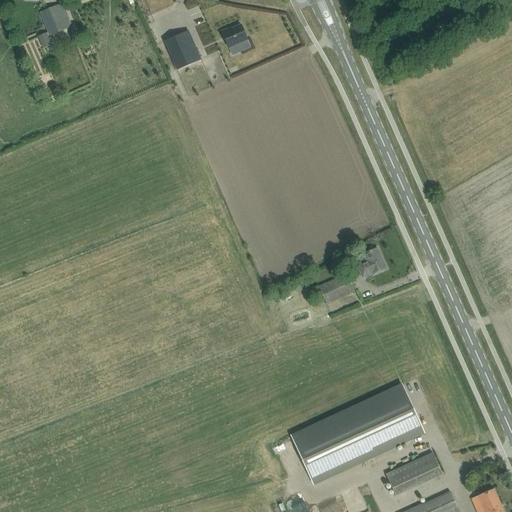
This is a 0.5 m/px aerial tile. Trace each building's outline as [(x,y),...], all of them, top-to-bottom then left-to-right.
[(59,5),(40,12),(49,36),(68,28),(59,5)] [(227,31),(226,30),(222,32),(229,48),(248,40),(241,25),(227,31)] [(201,60),(188,31),(165,41),(177,71),(201,60)] [(47,33),(38,36),(43,48),(51,44),(47,33)] [(365,259),(356,264),(363,278),(372,274),(386,268),(377,249),(363,255),(365,259)] [(351,272),(319,285),(327,303),(359,290),(351,272)] [(402,386),(292,437),(314,484),(424,433),(402,386)] [(433,452),(386,474),(395,496),(443,474),(433,452)] [(503,511),(494,489),(485,494),(473,499),(478,511),(503,511)] [(459,511),(451,493),(421,506),(420,504),(402,511),(459,511)]
